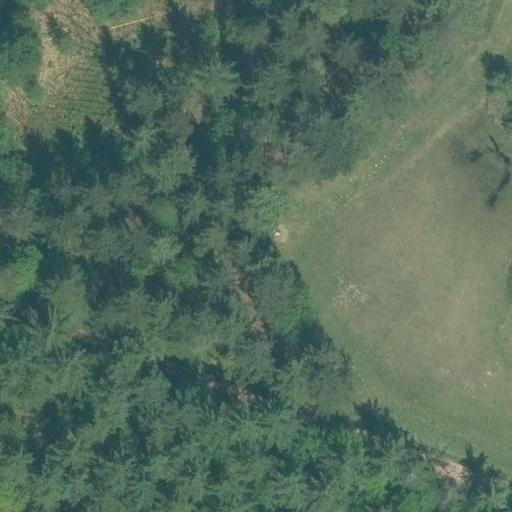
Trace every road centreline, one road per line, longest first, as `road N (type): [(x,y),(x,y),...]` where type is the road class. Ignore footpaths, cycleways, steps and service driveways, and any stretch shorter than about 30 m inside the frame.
road 1 (track): [(234,393),(511,495)]
road 2 (track): [(234,393),(0,306)]
